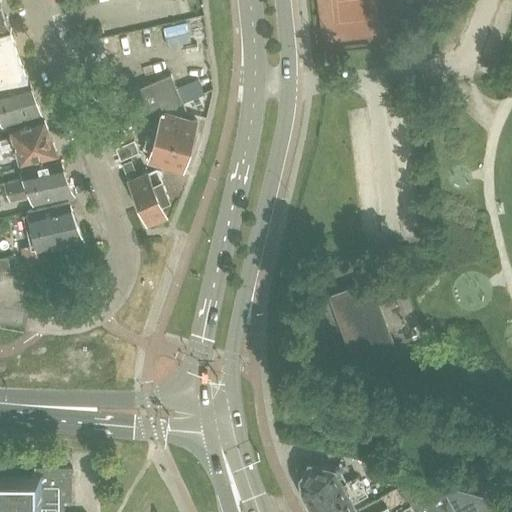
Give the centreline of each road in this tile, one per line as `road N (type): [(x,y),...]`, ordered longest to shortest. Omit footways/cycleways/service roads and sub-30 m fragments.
road 1 (primary): [(236,413),(236,334),(289,86),(284,0)]
road 2 (primary): [(251,0),(256,109),(207,339),(203,403)]
road 3 (residential): [(30,323),(49,327),(95,314),(123,249),(39,0)]
road 4 (primary): [(0,414),(207,431)]
road 5 (primary): [(203,403),(0,398)]
